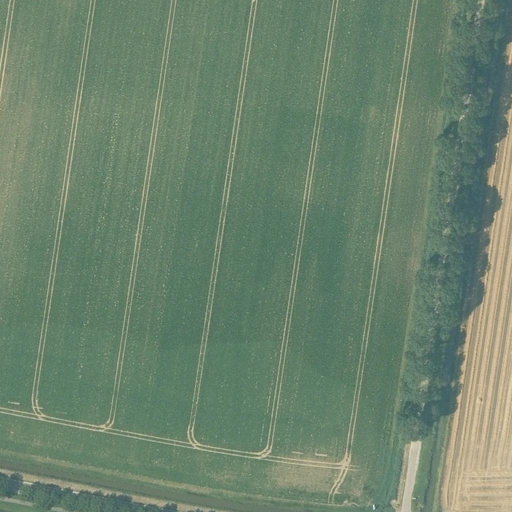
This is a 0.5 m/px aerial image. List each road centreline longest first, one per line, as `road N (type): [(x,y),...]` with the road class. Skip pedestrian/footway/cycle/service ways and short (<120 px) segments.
road 1 (unclassified): [(404,511),(480,0)]
road 2 (secondary): [(144,511),(0,484)]
